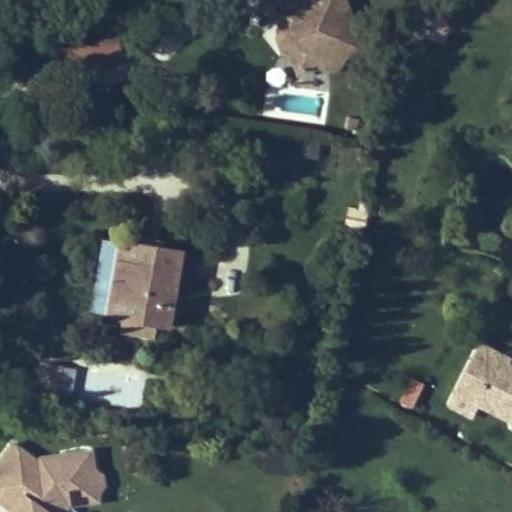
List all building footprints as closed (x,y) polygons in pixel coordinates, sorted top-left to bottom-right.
[(290,0),(274,6),(281,25),(292,30),(298,44),(293,55),(297,66),(307,71),(318,67),(323,56),(337,51),(347,56),(367,49),(356,21),(351,19),(350,14),(352,9),(348,0),(316,0),(319,6),(308,10),(303,0),(290,0)] [(422,33),(428,37),(437,0),(421,0),(418,13),(427,16),(422,33)] [(430,38),(445,43),(455,1),(450,0),(437,0),(428,37),(430,38)] [(292,30),(281,25),(276,36),(282,50),(293,55),(298,44),(292,30)] [(125,60),(120,34),(55,49),(60,74),(125,60)] [(323,56),(318,67),(328,72),(342,67),(347,56),(337,51),(323,56)] [(112,313),(124,242),(112,240),(99,311),(112,313)] [(149,245),(125,241),(124,242),(112,313),(112,315),(124,316),(159,323),(171,325),(182,258),(183,251),(149,245)] [(159,323),(124,316),(122,329),(156,335),(159,323)] [(480,348),(475,358),(505,373),(508,367),(511,363),(480,348)] [(505,373),(475,358),(456,396),(511,423),(511,369),(508,367),(505,373)] [(72,396),(76,369),(41,363),(36,391),(72,396)] [(410,379),(399,404),(414,411),(425,385),(410,379)] [(280,435),(283,419),(263,416),(260,432),(280,435)] [(103,468),(100,447),(50,455),(47,459),(23,441),(1,468),(32,492),(21,506),(17,511),(66,511),(74,502),(82,501),(80,492),(102,489),(103,489),(103,488),(105,487),(106,486),(109,481),(109,480),(109,479),(109,478),(109,476),(109,475),(108,473),(106,471),(105,469),(103,468)] [(1,468),(0,469),(0,489),(21,506),(32,492),(1,468)] [(102,489),(80,492),(82,501),(103,498),(102,489)]
